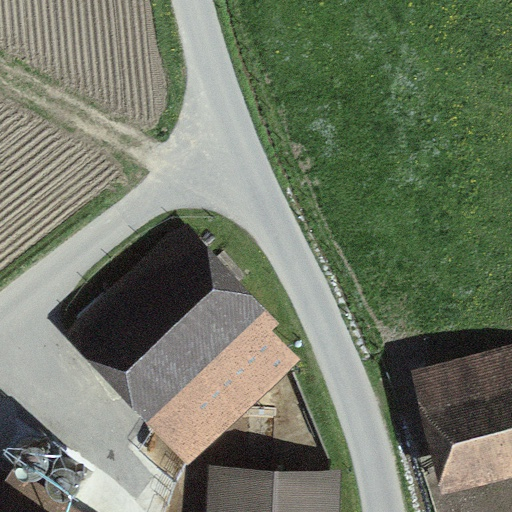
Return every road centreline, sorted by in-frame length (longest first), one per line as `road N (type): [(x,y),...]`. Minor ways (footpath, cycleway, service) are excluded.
road 1 (unclassified): [(226,128),(312,295),(369,443),(385,511)]
road 2 (unclassified): [(0,309),(226,128)]
road 3 (unclassified): [(195,0),(226,128)]
